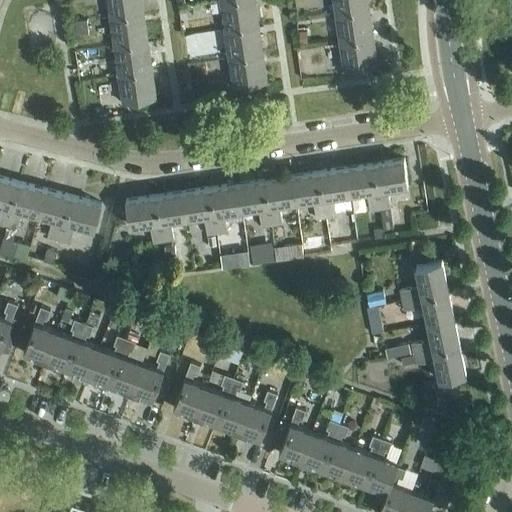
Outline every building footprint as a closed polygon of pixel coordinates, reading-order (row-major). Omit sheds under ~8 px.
[(108,0),(111,17),(144,12),(142,0),(108,0)] [(226,0),(221,1),(226,29),(259,25),(255,0),(226,0)] [(334,0),(336,13),(369,8),(368,0),(334,0)] [(336,13),(341,42),(374,37),(369,8),(336,13)] [(111,17),(115,45),(148,41),(144,12),(111,17)] [(88,34),(87,21),(73,22),(74,35),(88,34)] [(226,29),(230,58),(263,53),(259,25),(226,29)] [(7,28),(0,59),(0,79),(19,84),(31,33),(7,28)] [(300,44),(307,43),(306,32),(299,32),(300,44)] [(374,37),(341,42),(345,71),(378,66),(374,37)] [(115,45),(119,74),(152,69),(148,41),(115,45)] [(263,53),(230,58),(234,87),(267,83),(263,53)] [(152,69),(119,74),(124,104),(157,99),(152,69)] [(31,74),(28,89),(50,93),(53,79),(31,74)] [(405,159),(374,163),(381,209),(391,208),(390,197),(388,197),(386,188),(409,185),(405,159)] [(374,163),(347,167),(351,194),(370,191),(372,199),(369,200),(371,211),(381,209),(374,163)] [(347,167),(320,171),(327,217),(337,216),(335,205),(333,205),(332,196),(351,194),(347,167)] [(320,171),(293,175),(297,202),(316,199),(317,207),(315,208),(317,219),(327,217),(320,171)] [(293,175),(266,179),(273,225),(283,224),(281,213),(279,213),(278,204),(297,202),(293,175)] [(0,215),(0,224),(8,227),(20,182),(0,176),(0,204),(5,205),(3,214),(1,213),(0,215)] [(266,179),(239,183),(242,210),(262,207),(263,215),(261,216),(262,227),(273,225),(266,179)] [(39,214),(46,189),(20,182),(8,227),(17,229),(20,218),(18,218),(20,209),(39,214)] [(239,183),(211,187),(218,233),(228,232),(227,221),(224,221),(223,212),(242,210),(239,183)] [(211,187),(184,191),(188,218),(207,215),(208,223),(206,224),(208,235),(216,234),(218,233),(211,187)] [(73,196),(46,189),(39,214),(58,219),(56,228),(54,227),(51,238),(61,241),(73,196)] [(184,191),(157,195),(164,241),(174,240),(172,229),(170,229),(169,221),(188,218),(184,191)] [(157,195),(126,200),(130,226),(153,223),(154,231),(152,232),(154,243),(164,241),(157,195)] [(103,203),(73,196),(61,241),(71,243),(73,232),(71,232),(74,223),(96,229),(103,203)] [(391,208),(381,209),(384,230),(394,228),(391,208)] [(30,257),(36,240),(8,231),(2,248),(30,257)] [(216,234),(208,235),(210,246),(217,245),(216,234)] [(257,241),(258,259),(281,257),(280,240),(257,241)] [(285,259),(304,256),(302,243),(283,246),(285,259)] [(176,256),(174,246),(165,248),(166,257),(176,256)] [(238,248),(239,261),(257,259),(256,247),(238,248)] [(47,250),(44,261),(54,264),(57,252),(47,250)] [(222,268),(233,267),(231,253),(220,255),(222,268)] [(401,290),(403,300),(449,291),(443,260),(416,266),(421,288),(415,289),(415,287),(401,290)] [(367,292),(370,307),(385,304),(383,290),(367,292)] [(425,304),(429,323),(455,317),(449,291),(403,300),(405,310),(419,307),(418,305),(425,304)] [(0,317),(0,351),(2,352),(19,306),(8,302),(4,313),(8,314),(6,320),(0,317)] [(384,332),(379,307),(368,309),(372,335),(384,332)] [(25,356),(47,364),(58,333),(42,327),(45,320),(48,322),(51,312),(42,308),(25,356)] [(97,327),(101,316),(90,312),(86,323),(97,327)] [(426,341),(412,344),(415,354),(460,344),(455,317),(429,323),(433,342),(426,343),(426,341)] [(47,364),(68,371),(85,324),(75,321),(71,331),(74,332),(72,338),(58,333),(47,364)] [(158,321),(154,331),(162,334),(165,324),(158,321)] [(68,371),(89,379),(100,348),(85,343),(87,337),(91,338),(94,328),(85,324),(68,371)] [(89,379),(111,387),(127,340),(118,337),(115,347),(117,348),(115,353),(100,348),(89,379)] [(111,387),(132,394),(143,364),(128,359),(130,352),(134,354),(137,344),(127,340),(111,387)] [(408,344),(397,346),(399,356),(410,354),(408,344)] [(460,344),(415,354),(415,355),(416,362),(417,364),(430,361),(430,359),(436,358),(441,380),(467,375),(460,344)] [(232,348),(227,360),(238,364),(242,352),(232,348)] [(143,364),(132,394),(154,402),(171,356),(161,353),(158,363),(160,363),(158,369),(143,364)] [(415,355),(402,358),(403,365),(416,362),(415,355)] [(174,411),(197,419),(208,388),(193,383),(196,376),(199,377),(202,367),(191,363),(174,411)] [(197,419),(218,427),(235,380),(225,377),(222,386),(225,387),(223,394),(208,388),(197,419)] [(218,427),(240,434),(250,404),(236,399),(239,392),(242,393),(245,383),(235,380),(218,427)] [(250,404),(240,434),(262,442),(278,396),(268,392),(265,402),(268,403),(266,409),(250,404)] [(280,456),(302,464),(314,432),(299,427),(301,421),(304,422),(308,412),(288,405),(274,444),(284,447),(280,456)] [(302,464),(324,472),(340,424),(331,421),(328,431),(331,432),(329,438),(314,432),(302,464)] [(324,472),(345,479),(356,448),(342,443),(344,437),(347,438),(351,428),(340,424),(324,472)] [(345,479),(367,487),(383,440),(375,437),(371,447),(374,448),(372,454),(356,448),(345,479)] [(367,487),(387,494),(388,494),(397,467),(399,468),(400,464),(384,459),(386,453),(389,454),(393,444),(383,440),(367,487)] [(380,511),(405,511),(413,491),(397,486),(399,479),(404,481),(407,471),(399,468),(397,467),(388,494),(387,494),(380,511)] [(413,491),(405,511),(430,511),(441,483),(430,479),(427,489),(430,490),(428,496),(413,491)] [(72,500),(68,511),(92,511),(94,507),(72,500)]
